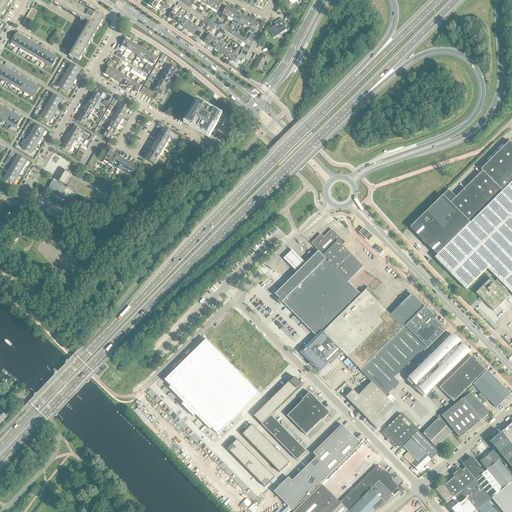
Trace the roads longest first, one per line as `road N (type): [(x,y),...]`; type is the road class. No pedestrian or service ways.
road 1 (trunk): [(352,102),(437,49),(467,57),(483,91),(478,109),(451,134),(348,178)]
road 2 (trunk): [(354,79),(149,289)]
road 3 (trunk): [(156,296),(352,102)]
road 4 (trunk): [(353,185),(372,169),(463,136),(486,117),(499,84),(498,0)]
road 5 (unclassified): [(418,488),(235,299)]
road 6 (primary): [(0,458),(156,296)]
road 7 (primary): [(149,289),(0,443)]
road 8 (residential): [(0,396),(27,398),(57,431),(54,455),(1,511)]
road 9 (residential): [(232,120),(209,146),(91,75)]
road 10 (secondary): [(128,16),(249,113)]
road 11 (unclassified): [(413,268),(411,282),(511,377)]
road 12 (secondary): [(253,100),(133,9)]
road 13 (residential): [(17,203),(91,75)]
road 14 (trunk): [(352,102),(453,0)]
road 15 (tertiary): [(511,367),(413,268)]
road 16 (unclassified): [(145,387),(235,299)]
road 17 (trunk): [(261,107),(327,0)]
road 18 (unclassified): [(418,488),(511,410)]
road 19 (trunk): [(319,0),(253,100)]
